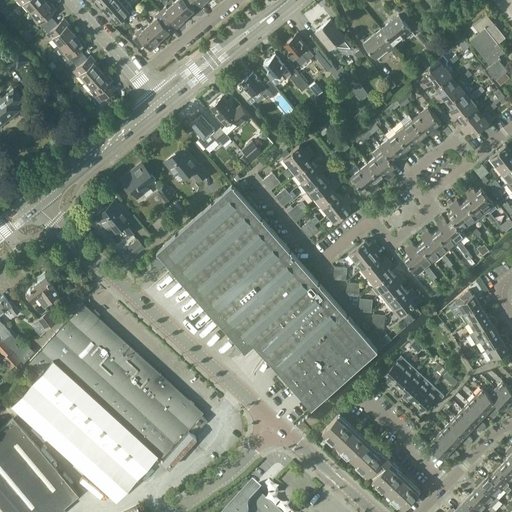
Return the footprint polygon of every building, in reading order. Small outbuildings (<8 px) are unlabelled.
[(22,3),(29,10),(40,0),(16,0),(21,5),(22,3)] [(39,23),(43,27),(53,19),(49,14),(55,9),(51,3),(49,5),(44,0),(40,0),(29,10),(35,17),(33,19),(38,24),(39,23)] [(108,0),(102,6),(109,14),(125,0),(124,0),(108,0)] [(125,0),(109,14),(117,23),(133,9),(125,0)] [(176,0),(174,2),(186,16),(194,10),(195,12),(200,7),(193,0),(176,0)] [(447,16),(434,0),(426,0),(442,20),(447,16)] [(467,19),(482,7),(478,1),(463,13),(467,19)] [(166,6),(160,11),(176,29),(181,24),(179,22),(186,16),(174,2),(167,8),(166,6)] [(157,17),(150,23),(162,37),(169,31),(171,33),(176,29),(160,11),(155,15),(157,17)] [(507,70),(498,58),(506,52),(495,40),(500,35),(490,23),(493,21),(486,13),(472,24),(478,32),(469,39),(490,65),(486,67),(496,79),(507,70)] [(398,15),(381,29),(393,43),(410,29),(398,15)] [(52,37),(58,45),(72,32),(66,25),(68,24),(63,18),(57,24),(53,19),(43,27),(47,32),(46,34),(50,39),(52,37)] [(332,46),(355,49),(344,36),(330,19),(315,31),(329,48),(332,46)] [(162,37),(150,23),(143,29),(141,27),(136,32),(137,34),(133,38),(141,48),(146,44),(151,50),(157,45),(155,44),(162,37)] [(393,43),(381,29),(364,42),(376,57),(386,49),(389,53),(396,47),(393,44),(393,43)] [(26,39),(32,35),(29,31),(23,35),(26,39)] [(438,51),(430,42),(421,31),(416,34),(433,55),(438,51)] [(69,57),(73,62),(83,53),(79,49),(85,43),(80,38),(78,39),(72,32),(58,45),(64,52),(62,53),(67,59),(69,57)] [(334,65),(314,39),(307,45),(297,33),(283,45),(289,52),(287,54),(291,59),(294,57),(301,65),(308,58),(314,54),(327,70),(334,65)] [(17,67),(27,59),(18,49),(8,57),(10,59),(3,64),(9,71),(15,66),(17,67)] [(364,55),(359,49),(354,53),(359,59),(364,55)] [(460,51),(451,58),(454,62),(459,58),(457,56),(461,53),(460,51)] [(79,74),(85,81),(99,69),(93,62),(95,60),(90,55),(87,58),(83,53),(73,62),(77,66),(72,70),(77,76),(79,74)] [(309,85),(291,63),(287,67),(275,53),(264,63),(269,70),(266,72),(271,78),(274,76),(275,77),(281,72),(285,78),(289,75),(302,91),(309,85)] [(421,79),(424,82),(445,66),(438,58),(421,71),(425,76),(421,79)] [(342,66),(337,70),(351,88),(352,87),(356,84),(342,66)] [(431,83),(434,88),(451,74),(445,66),(424,82),(427,86),(431,83)] [(99,69),(85,81),(91,88),(89,90),(94,95),(112,80),(107,74),(105,76),(99,69)] [(270,79),(264,85),(253,71),(241,81),(252,95),(259,89),(263,93),(266,90),(270,96),(273,95),(280,90),(270,79)] [(434,95),(437,98),(458,82),(457,81),(451,74),(434,88),(438,92),(434,95)] [(396,85),(388,75),(383,79),(391,89),(396,85)] [(444,99),(447,104),(467,88),(460,79),(457,81),(458,82),(437,98),(440,102),(444,99)] [(322,91),(314,81),(309,85),(317,95),(322,91)] [(369,94),(359,81),(356,84),(352,87),(361,100),(369,94)] [(2,91),(1,90),(0,88),(0,119),(17,105),(13,100),(19,95),(10,85),(2,91)] [(447,111),(450,115),(470,98),(470,97),(473,96),(467,88),(447,104),(451,108),(447,111)] [(242,121),(249,114),(240,104),(234,110),(222,96),(211,107),(227,124),(233,118),(238,124),(242,121)] [(456,115),(460,120),(477,106),(470,98),(450,115),(453,118),(456,115)] [(428,105),(420,112),(436,133),(440,130),(436,125),(441,121),(428,105)] [(460,127),(462,130),(483,114),(477,106),(460,120),(463,124),(460,127)] [(346,124),(349,128),(364,115),(361,111),(346,124)] [(420,112),(412,118),(412,119),(425,135),(429,131),(433,136),(436,133),(420,112)] [(409,114),(400,121),(420,146),(424,143),(420,138),(425,135),(412,119),(412,118),(409,114)] [(483,114),(462,130),(466,134),(469,131),(473,136),(490,122),(483,114)] [(190,121),(190,125),(191,125),(196,132),(196,133),(199,136),(198,137),(197,138),(206,148),(215,140),(218,143),(219,141),(222,145),(230,138),(221,127),(215,132),(201,115),(194,121),(193,120),(190,121)] [(396,131),(396,132),(409,148),(413,144),(417,149),(420,146),(400,121),(392,127),(396,131)] [(396,132),(388,138),(405,159),(408,155),(405,151),(409,148),(396,132)] [(380,144),(380,145),(383,149),(384,149),(392,160),(393,160),(397,157),(401,161),(405,159),(388,138),(380,144)] [(242,149),(251,160),(262,152),(252,140),(242,149)] [(490,157),(496,165),(511,152),(511,147),(510,149),(506,144),(490,157)] [(283,157),(290,166),(311,149),(308,145),(303,149),(299,145),(285,156),(283,157)] [(372,152),(375,156),(392,176),(396,173),(392,169),(397,165),(393,160),(392,160),(384,149),(383,149),(380,145),(372,152)] [(190,171),(198,181),(208,173),(200,163),(198,164),(183,146),(165,161),(175,173),(180,170),(184,176),(190,171)] [(281,154),(283,157),(285,156),(289,152),(287,149),(281,154)] [(290,166),(296,174),(312,161),(309,157),(314,153),(311,149),(290,166)] [(511,152),(496,165),(503,173),(511,166),(511,152)] [(240,158),(246,164),(250,160),(245,154),(240,158)] [(375,156),(367,162),(380,178),(384,175),(388,179),(392,176),(375,156)] [(296,174),(303,182),(324,165),(321,161),(316,165),(312,161),(296,174)] [(146,182),(152,177),(141,162),(122,177),(137,196),(150,186),(146,182)] [(367,162),(359,168),(376,189),(380,186),(376,181),(380,178),(367,162)] [(300,184),(307,191),(325,177),(322,173),(327,169),(324,165),(303,182),(300,184)] [(481,178),(485,174),(487,173),(480,165),(474,169),(481,178)] [(511,166),(503,173),(509,181),(511,179),(511,166)] [(376,189),(359,168),(351,175),(364,191),(369,187),(372,192),(376,189)] [(262,180),(266,185),(276,176),(272,172),(262,180)] [(276,176),(266,185),(270,190),(280,181),(276,176)] [(315,197),(336,181),(333,177),(329,181),(325,177),(307,191),(313,199),(315,197)] [(315,197),(322,205),(338,192),(335,189),(339,185),(336,181),(315,197)] [(255,342),(312,407),(378,349),(348,316),(349,314),(347,314),(320,283),(320,281),(318,281),(291,251),(292,249),(290,249),(263,218),(263,217),(261,217),(234,186),(234,184),(232,184),(157,250),(246,350),(255,342)] [(174,194),(165,184),(158,190),(166,200),(174,194)] [(472,186),(468,189),(485,210),(494,203),(481,187),(476,191),(472,186)] [(275,196),(279,201),(289,192),(285,188),(275,196)] [(469,197),(464,200),(477,216),(485,210),(468,189),(465,192),(469,197)] [(289,192),(279,201),(283,206),(293,197),(289,192)] [(322,205),(328,213),(349,197),(346,193),(341,197),(338,192),(322,205)] [(349,197),(328,213),(335,222),(351,209),(347,205),(352,200),(349,197)] [(456,199),(452,202),(469,222),(477,216),(464,200),(460,204),(456,199)] [(120,225),(128,235),(138,227),(130,217),(128,218),(114,200),(95,215),(105,228),(110,224),(115,229),(120,225)] [(448,213),(452,218),(461,229),(469,222),(452,202),(449,205),(453,210),(448,213)] [(288,212),(292,216),(302,208),(298,203),(288,212)] [(302,208),(292,216),(296,221),(306,213),(302,208)] [(160,216),(166,223),(171,220),(165,213),(160,216)] [(444,217),(440,220),(457,240),(465,233),(461,229),(452,218),(448,221),(444,217)] [(300,227),(305,232),(314,224),(310,219),(300,227)] [(440,227),(436,231),(449,247),(457,240),(440,220),(436,223),(440,227)] [(314,224),(305,232),(309,237),(318,229),(314,224)] [(428,230),(425,232),(441,253),(449,247),(436,231),(432,234),(428,230)] [(424,240),(420,243),(433,259),(441,253),(425,232),(420,236),(424,240)] [(349,252),(355,260),(376,244),(373,240),(368,244),(365,239),(349,252)] [(412,243),(408,245),(425,266),(433,259),(420,243),(416,247),(412,243)] [(355,260),(362,268),(378,255),(375,251),(379,247),(376,244),(355,260)] [(425,266),(408,245),(405,248),(408,253),(404,256),(416,272),(425,266)] [(129,271),(148,254),(142,247),(135,253),(136,254),(131,258),(130,257),(123,264),(129,271)] [(362,268),(368,276),(389,260),(386,256),(381,260),(378,255),(362,268)] [(368,276),(375,284),(391,272),(387,267),(392,263),(389,260),(368,276)] [(39,280),(33,284),(34,285),(25,292),(31,300),(36,295),(43,304),(58,293),(53,287),(53,286),(49,281),(51,279),(45,271),(37,278),(39,280)] [(375,284),(381,292),(402,275),(399,272),(394,275),(391,272),(375,284)] [(381,292),(387,300),(403,287),(400,283),(405,279),(402,275),(381,292)] [(346,288),(359,290),(360,283),(347,282),(346,288)] [(358,296),(360,283),(359,290),(346,288),(346,295),(358,296)] [(387,300),(394,308),(415,291),(412,288),(407,291),(403,287),(387,300)] [(455,300),(463,313),(485,300),(483,297),(478,299),(474,293),(472,294),(469,289),(455,300)] [(415,291),(394,308),(400,316),(416,303),(413,299),(418,295),(415,291)] [(2,340),(21,360),(23,362),(34,351),(25,342),(18,347),(15,342),(17,340),(4,324),(0,320),(0,311),(7,306),(10,310),(11,310),(14,314),(19,310),(16,306),(11,300),(9,302),(3,294),(0,295),(0,337),(1,339),(2,340)] [(463,313),(469,322),(486,312),(482,306),(487,303),(485,300),(463,313)] [(189,431),(196,422),(200,425),(205,419),(200,414),(202,412),(83,303),(27,363),(36,372),(8,401),(115,499),(156,454),(161,459),(160,460),(168,467),(195,437),(189,431)] [(37,320),(45,330),(56,319),(47,310),(37,320)] [(469,322),(475,331),(496,318),(494,315),(489,318),(486,312),(469,322)] [(480,341),(497,330),(493,324),(498,322),(496,318),(475,331),(470,334),(476,343),(480,341)] [(480,341),(486,350),(507,337),(505,333),(501,336),(497,330),(480,341)] [(507,337),(486,350),(492,359),(509,349),(505,343),(509,340),(507,337)] [(21,360),(2,340),(0,341),(0,348),(5,355),(1,358),(11,369),(21,360)] [(386,381),(389,384),(409,362),(401,354),(384,372),(390,377),(386,381)] [(395,383),(400,387),(417,369),(409,362),(389,384),(392,387),(395,383)] [(438,373),(441,375),(446,370),(443,367),(438,373)] [(402,396),(404,399),(425,377),(417,369),(400,387),(405,392),(402,396)] [(411,398),(416,402),(433,384),(425,377),(404,399),(407,401),(411,398)] [(503,380),(496,387),(511,402),(511,389),(510,387),(503,380)] [(433,384),(416,402),(421,407),(417,411),(421,414),(431,403),(434,406),(444,395),(433,384)] [(482,387),(475,395),(496,415),(499,412),(493,405),(496,402),(496,401),(489,395),(489,394),(482,387)] [(511,402),(496,387),(489,394),(489,395),(496,401),(496,402),(503,408),(507,405),(511,408),(511,402)] [(475,395),(469,402),(483,415),(486,412),(493,418),(496,415),(475,395)] [(469,402),(462,409),(483,429),(486,426),(480,419),(483,415),(469,402)] [(462,409),(456,416),(470,429),(473,426),(480,432),(483,429),(462,409)] [(369,474),(404,507),(419,491),(389,463),(392,460),(386,454),(383,457),(338,414),(323,430),(369,474)] [(12,416),(0,425),(0,487),(20,511),(55,511),(77,494),(12,416)] [(456,416),(449,423),(470,442),(473,439),(467,433),(470,429),(456,416)] [(449,423),(442,430),(457,443),(460,440),(467,446),(470,442),(449,423)] [(442,430),(436,437),(457,456),(460,453),(454,446),(457,443),(442,430)] [(457,456),(436,437),(429,444),(443,457),(447,454),(454,459),(457,456)] [(496,461),(493,464),(511,481),(511,480),(511,466),(505,459),(500,464),(496,461)] [(488,474),(504,489),(508,492),(511,488),(508,485),(511,481),(493,464),(491,466),(495,470),(490,475),(489,474),(488,474)] [(366,472),(362,476),(367,480),(370,476),(366,472)] [(480,475),(477,478),(495,495),(503,488),(504,489),(488,474),(484,479),(480,475)] [(478,485),(473,490),(488,503),(495,495),(477,478),(474,481),(478,485)] [(278,511),(259,494),(262,492),(253,484),(228,511),(278,511)] [(20,511),(0,487),(0,511),(20,511)] [(465,491),(462,494),(481,511),(488,503),(473,490),(469,495),(465,491)] [(463,500),(459,505),(465,511),(479,511),(481,511),(462,494),(460,497),(463,500)]
